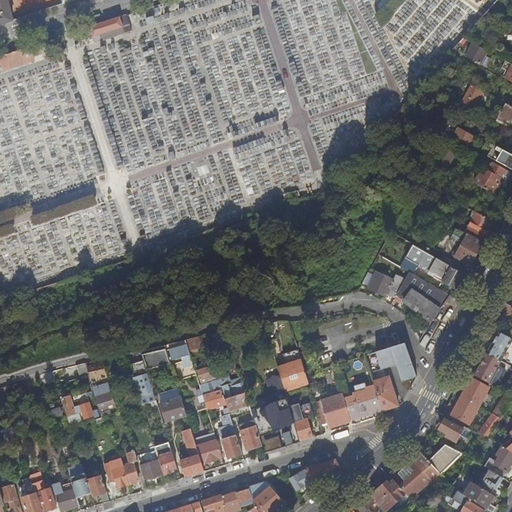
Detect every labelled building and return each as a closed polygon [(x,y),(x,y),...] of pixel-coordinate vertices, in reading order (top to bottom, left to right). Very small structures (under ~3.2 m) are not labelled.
[(0,0),(0,24),(8,22),(13,20),(8,0),(0,0)] [(128,15),(79,31),(79,32),(79,38),(78,42),(103,34),(105,39),(133,29),(128,15)] [(52,39),(43,42),(45,47),(54,44),(52,39)] [(44,54),(40,44),(32,47),(35,57),(44,54)] [(462,53),(460,56),(486,71),(492,61),(485,57),(488,52),(474,44),(471,49),(468,47),(464,54),(462,53)] [(31,46),(0,56),(0,60),(3,69),(34,58),(31,46)] [(499,75),(511,82),(511,65),(506,62),(499,75)] [(439,68),(449,74),(451,69),(443,64),(439,68)] [(439,68),(424,85),(435,92),(450,74),(449,74),(439,68)] [(454,102),(472,112),(476,105),(485,110),(492,97),(465,82),(454,102)] [(413,107),(416,102),(411,100),(401,112),(406,115),(412,106),(413,107)] [(507,130),(511,120),(511,108),(506,105),(495,123),(507,130)] [(401,112),(394,120),(400,123),(406,115),(401,112)] [(455,136),(471,145),(475,137),(460,129),(455,136)] [(511,171),(511,157),(503,152),(487,143),(484,147),(491,151),(487,157),(511,171)] [(446,148),(438,161),(446,165),(453,152),(446,148)] [(504,177),(507,171),(487,160),(486,161),(490,164),(493,165),(489,172),(502,180),(508,183),(510,180),(504,177)] [(474,184),(493,195),(502,180),(489,172),(485,179),(479,175),(474,184)] [(455,193),(460,184),(445,177),(441,186),(455,193)] [(285,196),(287,203),(299,201),(298,193),(285,196)] [(432,207),(423,202),(419,208),(429,213),(432,207)] [(466,234),(483,244),(491,230),(488,229),(492,223),(474,213),(473,215),(475,217),(474,219),(466,234)] [(470,267),(483,244),(466,234),(458,230),(454,237),(463,242),(459,249),(461,250),(456,259),(454,258),(452,256),(450,260),(454,262),(456,259),(470,267)] [(421,252),(431,258),(434,253),(424,247),(421,252)] [(389,259),(392,253),(385,249),(382,255),(389,259)] [(456,292),(464,277),(450,269),(431,258),(421,252),(417,250),(410,262),(419,267),(418,269),(432,278),(433,275),(443,281),(442,284),(455,291),(456,292)] [(408,273),(414,276),(418,269),(419,267),(410,262),(405,271),(408,273)] [(386,278),(387,276),(383,273),(382,276),(375,273),(368,290),(386,298),(388,295),(393,297),(399,286),(393,283),(394,282),(386,278)] [(431,323),(449,296),(414,276),(408,273),(393,300),(400,303),(401,301),(403,303),(403,304),(424,319),(429,322),(431,323)] [(432,278),(442,284),(443,281),(433,275),(432,278)] [(511,307),(505,303),(499,313),(511,320),(511,318),(511,307)] [(298,351),(290,324),(281,324),(278,324),(277,343),(269,345),(277,368),(286,365),(283,356),(298,351)] [(232,350),(226,332),(220,333),(216,334),(222,353),(232,350)] [(511,342),(511,339),(500,333),(488,355),(501,362),(503,359),(511,342)] [(204,348),(201,338),(193,340),(186,341),(189,351),(204,348)] [(189,351),(186,341),(165,346),(170,362),(190,356),(189,351)] [(404,344),(375,354),(380,371),(391,367),(396,365),(399,375),(400,374),(403,382),(416,378),(404,344)] [(170,362),(165,346),(155,348),(142,352),(147,371),(171,364),(170,362)] [(309,384),(298,351),(283,356),(286,365),(277,368),(285,395),(290,414),(299,442),(311,438),(297,391),(289,393),(288,391),(309,384)] [(146,368),(141,352),(136,353),(126,355),(129,366),(132,365),(134,373),(137,372),(136,370),(146,368)] [(488,355),(476,377),(489,385),(501,362),(488,355)] [(122,364),(121,357),(107,360),(109,367),(122,364)] [(88,379),(85,365),(77,367),(81,381),(88,379)] [(110,380),(106,365),(88,369),(91,384),(110,380)] [(218,379),(214,366),(197,371),(201,384),(218,379)] [(285,395),(277,368),(263,373),(268,389),(275,396),(275,398),(285,395)] [(156,401),(153,392),(152,392),(147,375),(134,378),(137,386),(136,388),(142,406),(156,401)] [(131,386),(128,378),(119,382),(121,389),(131,386)] [(382,412),(398,407),(389,378),(386,379),(373,383),(374,386),(381,409),(382,412)] [(245,394),(240,379),(230,382),(231,384),(221,387),(225,400),(245,394)] [(471,379),(461,398),(472,404),(478,408),(489,389),(471,379)] [(207,385),(200,387),(207,410),(226,405),(218,381),(211,383),(214,393),(210,394),(207,385)] [(92,388),(102,418),(112,414),(111,411),(117,409),(109,383),(92,388)] [(351,421),(371,415),(370,413),(381,409),(374,386),(366,389),(365,384),(355,388),(357,396),(344,400),(350,419),(351,421)] [(225,400),(228,409),(229,412),(249,406),(245,394),(225,400)] [(285,395),(275,398),(284,427),(270,431),(263,408),(251,412),(252,417),(261,447),(264,454),(299,443),(299,442),(290,414),(285,395)] [(344,400),(343,395),(322,402),(328,424),(330,428),(340,425),(339,422),(350,419),(344,400)] [(492,415),(501,420),(505,415),(511,404),(511,397),(506,395),(492,415)] [(77,415),(75,408),(74,408),(70,397),(63,400),(68,418),(77,415)] [(186,416),(181,398),(161,405),(164,414),(166,414),(169,422),(186,416)] [(472,404),(461,398),(451,417),(468,426),(478,408),(472,404)] [(328,424),(322,402),(314,404),(321,426),(328,424)] [(65,416),(61,407),(50,411),(53,420),(65,416)] [(221,418),(224,427),(232,424),(229,412),(228,409),(224,410),(226,416),(221,418)] [(90,411),(83,413),(82,414),(85,421),(92,419),(90,411)] [(489,439),(501,420),(492,415),(479,433),(477,431),(475,434),(487,441),(489,439)] [(246,451),(261,447),(252,417),(243,420),(244,424),(238,426),(246,451)] [(79,420),(69,423),(71,428),(80,425),(79,420)] [(475,434),(464,428),(463,430),(445,420),(440,431),(450,437),(448,439),(461,446),(467,435),(473,438),(475,434)] [(224,427),(219,429),(228,459),(242,455),(232,424),(224,427)] [(13,427),(0,431),(5,450),(12,448),(12,445),(18,443),(13,427)] [(184,437),(191,459),(199,457),(196,447),(190,430),(182,432),(184,437)] [(174,443),(177,453),(183,451),(179,438),(177,439),(176,434),(174,443)] [(507,450),(509,451),(511,445),(511,436),(509,434),(502,447),(507,450)] [(493,441),(489,439),(487,441),(484,446),(488,449),(493,441)] [(201,465),(222,459),(217,441),(196,447),(199,457),(201,465)] [(174,472),(173,471),(173,469),(176,468),(168,443),(155,447),(164,475),(174,472)] [(462,454),(446,446),(429,462),(440,475),(462,454)] [(511,453),(509,451),(507,450),(502,447),(496,456),(499,457),(491,471),(503,479),(511,464),(511,463),(511,453)] [(138,463),(134,448),(132,448),(128,449),(126,450),(130,464),(124,466),(130,486),(139,483),(134,464),(138,463)] [(389,475),(394,481),(404,493),(406,495),(410,499),(431,480),(434,483),(442,476),(440,475),(429,462),(419,451),(406,463),(404,461),(389,475)] [(180,462),(185,477),(203,472),(201,465),(199,457),(191,459),(180,462)] [(124,466),(122,460),(110,464),(115,482),(118,489),(130,486),(124,466)] [(335,460),(305,470),(305,471),(312,483),(314,487),(330,472),(338,465),(335,460)] [(162,475),(158,461),(140,466),(145,481),(162,475)] [(115,482),(110,464),(104,465),(110,484),(115,482)] [(75,466),(67,469),(74,490),(77,498),(91,494),(87,481),(82,465),(76,467),(75,466)] [(486,491),(497,498),(501,492),(498,490),(505,480),(503,479),(491,471),(489,470),(479,487),(486,491)] [(312,483),(305,471),(290,479),(297,491),(312,483)] [(37,473),(30,476),(34,486),(35,492),(42,490),(37,473)] [(95,478),(87,481),(91,494),(93,498),(100,495),(103,505),(110,503),(102,476),(95,478)] [(376,486),(368,493),(384,511),(385,511),(406,495),(404,493),(394,481),(389,485),(387,483),(379,489),(376,486)] [(266,483),(249,488),(249,489),(255,507),(258,511),(272,511),(283,502),(266,483)] [(490,511),(493,511),(496,508),(490,505),(493,500),(495,501),(497,498),(486,491),(479,487),(473,483),(464,495),(490,511)] [(18,501),(13,484),(10,485),(11,487),(0,490),(0,491),(5,505),(9,504),(11,510),(8,511),(20,511),(17,501),(18,501)] [(35,492),(34,486),(19,490),(25,511),(41,511),(36,495),(35,492)] [(62,487),(53,490),(60,511),(63,511),(79,507),(77,498),(74,490),(70,492),(64,494),(63,491),(62,487)] [(255,507),(249,489),(236,493),(240,507),(249,504),(251,510),(255,507)] [(36,495),(41,511),(47,511),(56,509),(50,490),(36,495)] [(490,511),(464,495),(455,490),(454,492),(456,493),(452,499),(446,495),(443,501),(459,511),(490,511)] [(236,493),(236,492),(222,496),(227,511),(235,511),(241,510),(240,507),(236,493)] [(222,496),(222,495),(202,502),(205,511),(224,511),(227,511),(222,496)] [(365,511),(367,510),(374,504),(367,496),(352,509),(355,511),(365,511)] [(202,511),(200,503),(182,508),(182,511),(202,511)]
